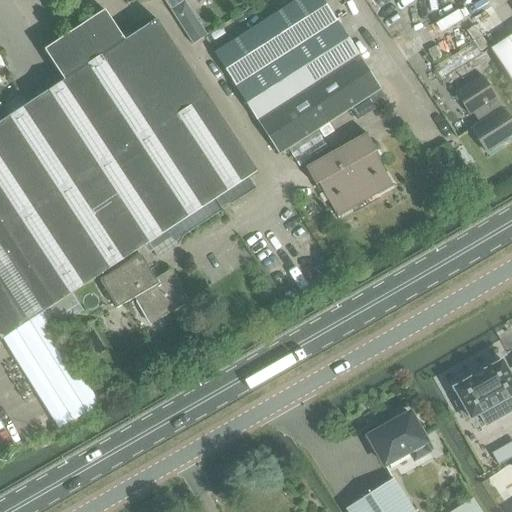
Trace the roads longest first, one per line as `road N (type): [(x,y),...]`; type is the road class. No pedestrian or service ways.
road 1 (primary): [(10,511),(511,223)]
road 2 (unclassified): [(511,269),(94,511)]
